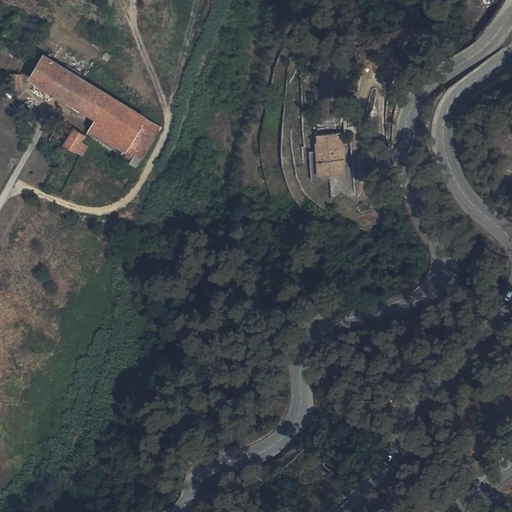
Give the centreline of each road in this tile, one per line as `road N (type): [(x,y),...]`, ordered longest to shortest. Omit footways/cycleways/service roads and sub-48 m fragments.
road 1 (secondary): [(180,511),(211,465),(267,450),(291,432),(310,335),(333,317),(427,293),(442,269),(407,166),(406,113),(418,92),(493,41),(511,16)]
road 2 (secondary): [(511,293),(416,407),(386,472),(346,511)]
road 3 (secondary): [(511,55),(455,98),(442,133),(452,175),(511,243)]
